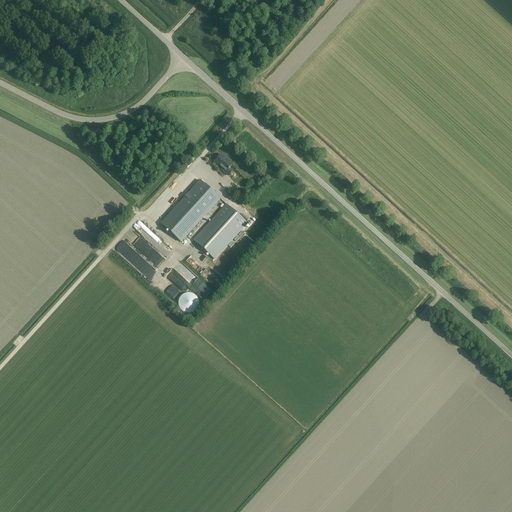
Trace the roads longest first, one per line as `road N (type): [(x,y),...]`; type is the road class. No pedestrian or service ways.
road 1 (unclassified): [(511,354),(183,58)]
road 2 (unclassified): [(0,86),(92,121),(116,117),(183,58)]
road 3 (track): [(106,251),(0,368)]
